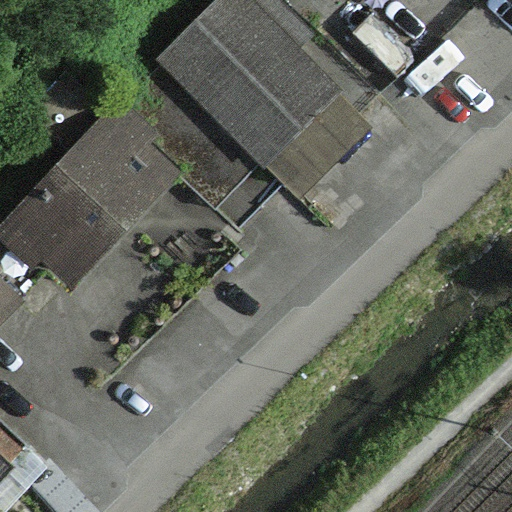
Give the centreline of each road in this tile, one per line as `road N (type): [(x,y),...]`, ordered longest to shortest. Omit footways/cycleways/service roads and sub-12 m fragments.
road 1 (residential): [(511,134),(120,511)]
road 2 (track): [(352,511),(511,348)]
